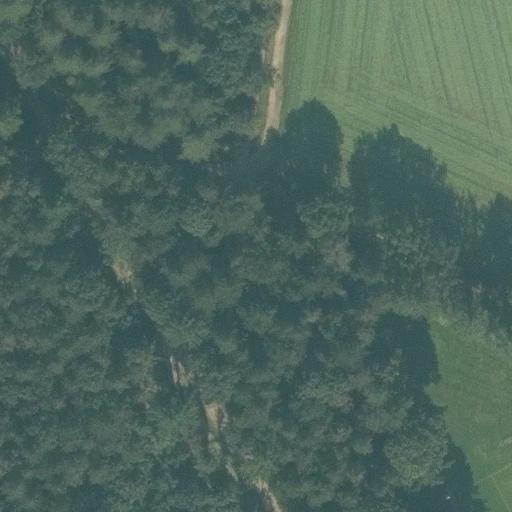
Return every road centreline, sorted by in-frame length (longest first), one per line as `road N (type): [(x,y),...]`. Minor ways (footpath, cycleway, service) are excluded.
road 1 (track): [(44,90),(56,137),(277,511)]
road 2 (track): [(511,295),(237,175)]
road 3 (track): [(44,90),(237,175)]
road 4 (track): [(282,0),(247,180)]
